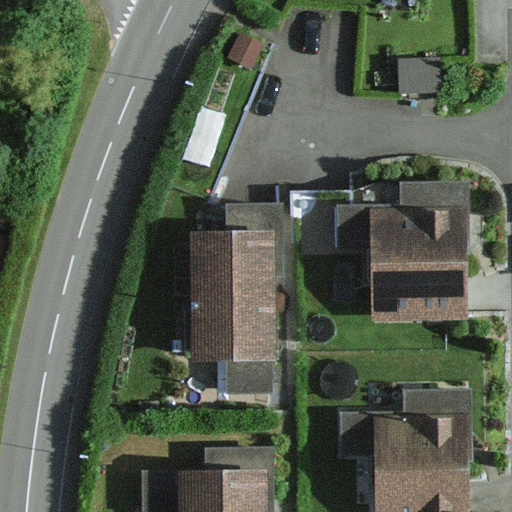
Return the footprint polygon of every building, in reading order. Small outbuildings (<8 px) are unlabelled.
[(266,49),(241,36),(228,61),(253,74),(266,49)] [(442,61),(399,64),(401,100),(444,98),(442,61)] [(374,327),(471,326),(470,241),(470,188),(402,189),(402,210),(338,211),(338,242),(374,242),(374,327)] [(265,242),(265,210),(199,211),(200,242),(191,242),(194,372),(229,371),(229,400),(278,399),(275,263),(275,242),(265,242)] [(375,511),(470,511),(470,448),(470,397),(406,398),(406,420),(343,421),(344,460),(375,459),(375,511)] [(267,511),(267,506),(267,497),(277,496),(276,451),(206,452),(206,484),(179,485),(179,475),(144,476),(144,511),(267,511)]
